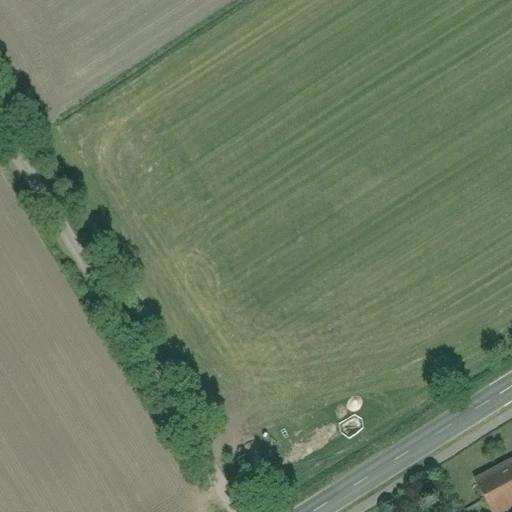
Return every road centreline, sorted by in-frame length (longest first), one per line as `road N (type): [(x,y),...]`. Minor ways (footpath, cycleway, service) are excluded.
road 1 (unclassified): [(0,133),(234,511)]
road 2 (tertiary): [(316,511),(511,389)]
